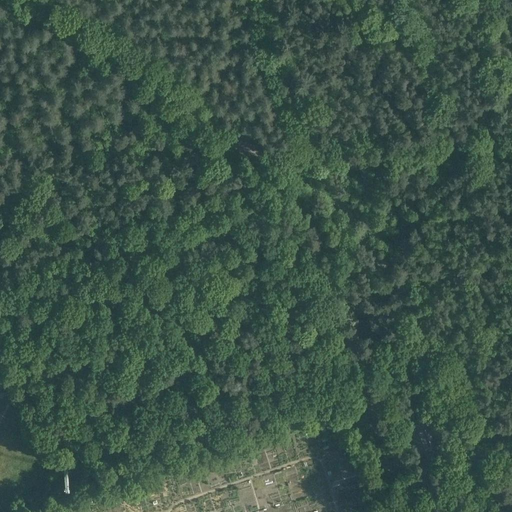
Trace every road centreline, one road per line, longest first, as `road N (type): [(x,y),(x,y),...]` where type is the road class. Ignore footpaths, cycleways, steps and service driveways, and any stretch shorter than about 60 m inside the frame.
road 1 (track): [(321,160),(511,136)]
road 2 (track): [(257,0),(321,160)]
